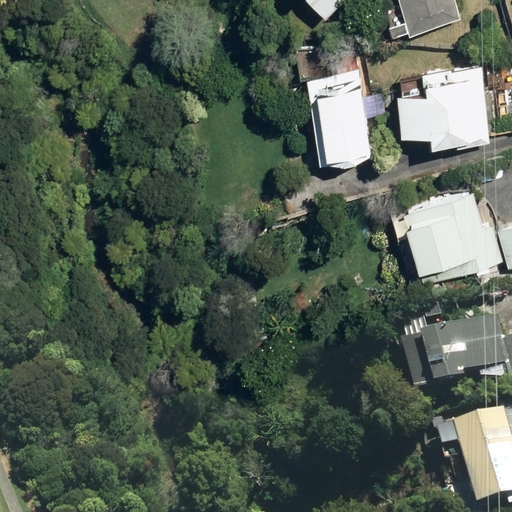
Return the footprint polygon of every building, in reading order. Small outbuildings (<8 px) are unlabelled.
[(407,0),(414,23),(463,9),(460,0),(407,0)] [(194,46),(202,59),(214,52),(206,39),(194,46)] [(313,65),(325,151),(376,143),(370,104),(384,102),(382,87),(368,89),(363,58),(313,65)] [(433,120),(434,137),(491,133),(486,59),(426,64),(427,78),(403,80),(406,122),(433,120)] [(407,203),(427,275),(479,261),(480,267),(492,265),(490,259),(505,254),(495,218),(485,221),(475,184),(407,203)] [(511,220),(497,225),(508,263),(511,261),(511,220)] [(432,285),(435,296),(450,293),(448,282),(432,285)] [(407,341),(420,393),(470,380),(469,375),(508,365),(511,378),(511,337),(506,339),(500,316),(407,341)] [(459,423),(483,505),(511,497),(511,419),(509,409),(459,423)]
